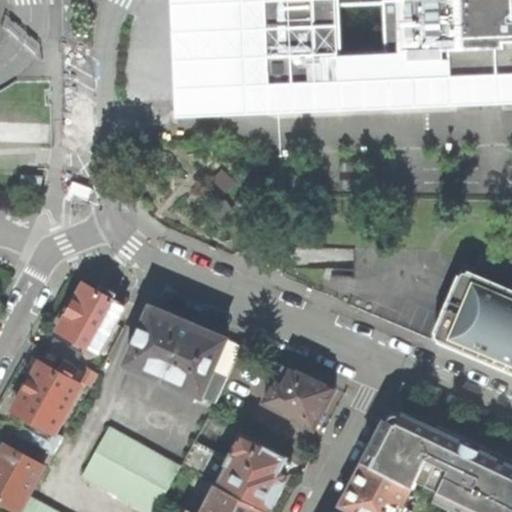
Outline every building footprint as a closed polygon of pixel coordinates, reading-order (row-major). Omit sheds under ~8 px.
[(511,0),(236,0),(237,17),(234,17),(235,32),(235,45),(239,45),(241,93),(275,92),(276,113),(344,110),(343,89),(389,87),(390,108),(458,105),(457,84),(511,82),(511,0)] [(511,263),(483,251),(474,272),(471,271),(469,272),(465,272),(462,275),(460,275),(436,331),(437,333),(437,338),(440,341),(441,343),(511,372),(511,263)] [(101,374),(112,353),(102,348),(125,307),(113,300),(115,296),(104,290),(101,294),(84,285),(70,309),(59,330),(97,351),(86,371),(97,376),(101,374)] [(223,391),(243,346),(206,331),(204,335),(188,328),(173,322),(175,317),(153,307),(129,365),(216,404),(223,391)] [(75,364),(81,353),(54,337),(47,349),(75,364)] [(73,375),(60,368),(58,372),(41,363),(31,381),(16,409),(27,415),(31,417),(25,427),(22,425),(17,433),(36,444),(43,448),(44,446),(55,452),(65,435),(56,431),(81,385),(71,379),(73,375)] [(297,419),(315,428),(326,409),(338,388),(293,368),(284,384),(278,381),(266,403),(284,413),(283,415),(296,421),(297,419)] [(94,378),(97,376),(86,371),(81,379),(91,385),(94,378)] [(387,420),(364,463),(412,488),(415,489),(419,481),(439,491),(435,500),(458,511),(511,511),(511,465),(503,462),(469,445),(404,414),(399,426),(387,420)] [(27,415),(22,425),(25,427),(31,417),(27,415)] [(151,511),(156,511),(181,467),(111,428),(85,475),(151,511)] [(29,455),(36,444),(17,433),(12,430),(5,442),(29,455)] [(182,466),(218,487),(219,486),(267,511),(270,511),(285,485),(291,473),(284,469),(290,458),(244,435),(233,455),(240,458),(237,464),(196,441),(182,466)] [(28,458),(29,455),(5,442),(4,445),(6,446),(28,458)] [(28,458),(6,446),(0,457),(0,498),(19,509),(44,466),(28,458)] [(50,462),(55,452),(44,446),(43,448),(38,456),(50,462)] [(404,511),(407,508),(403,505),(412,488),(364,463),(352,485),(342,505),(355,511),(404,511)] [(267,511),(219,486),(218,487),(204,511),(193,511),(190,510),(188,511),(267,511)] [(59,511),(32,497),(23,511),(59,511)]
